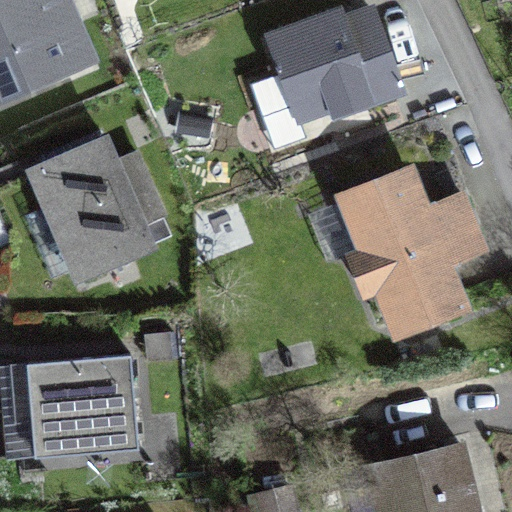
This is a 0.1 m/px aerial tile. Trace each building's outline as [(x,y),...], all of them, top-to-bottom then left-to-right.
[(0,0),(0,92),(73,62),(46,0),(0,0)] [(277,40),(303,122),(392,94),(366,12),(277,40)] [(90,142),(6,181),(60,300),(141,263),(127,232),(145,224),(115,160),(101,166),(90,142)] [(408,345),(476,314),(409,172),(341,204),(408,345)] [(135,350),(26,360),(35,457),(144,447),(135,350)] [(390,511),(477,511),(461,449),(380,470),(390,511)]
